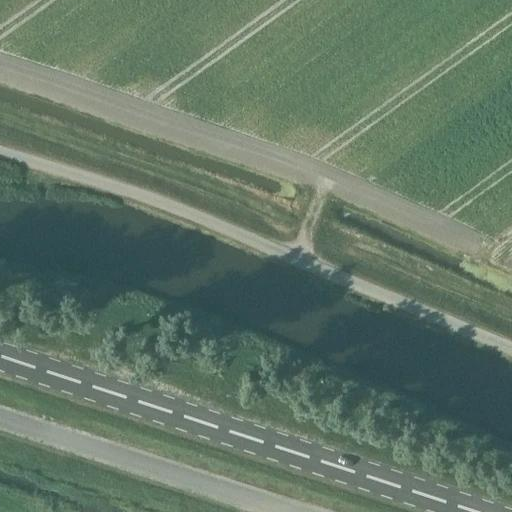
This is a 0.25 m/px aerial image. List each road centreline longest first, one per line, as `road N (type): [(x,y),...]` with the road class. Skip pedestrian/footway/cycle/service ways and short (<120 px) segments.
road 1 (unclassified): [(511,351),(193,217),(0,150)]
road 2 (primary): [(475,511),(0,355)]
road 3 (unclassified): [(0,417),(294,511)]
